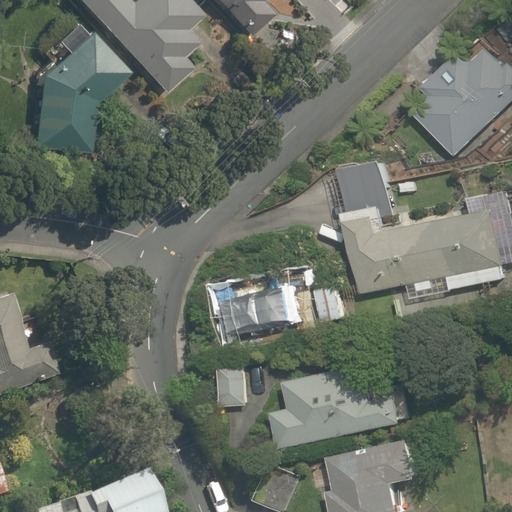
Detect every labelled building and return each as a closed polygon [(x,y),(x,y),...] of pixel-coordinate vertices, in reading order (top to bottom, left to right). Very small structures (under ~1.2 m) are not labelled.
[(73,0),(164,94),(191,67),(180,56),(195,42),(182,29),(199,13),(186,0),(127,0),(127,1),(126,0),(73,0)] [(214,0),(248,36),(272,14),(261,1),(261,0),(214,0)] [(31,148),(90,153),(93,102),(126,72),(88,29),(38,74),(31,148)] [(456,155),(511,101),(511,61),(505,68),(487,49),(475,61),(466,51),(428,87),(435,94),(415,112),(456,155)] [(348,212),(364,293),(418,282),(419,289),(435,286),(434,280),(450,277),(452,288),(505,277),(503,265),(505,265),(494,209),(389,230),(387,216),(394,215),(383,160),(342,168),(350,211),(348,212)] [(236,293),(241,314),(273,306),(268,285),(236,293)] [(0,395),(55,376),(44,345),(24,352),(3,294),(0,294),(0,395)] [(274,413),(283,451),(407,424),(401,396),(375,401),(368,365),(288,383),(294,409),(274,413)] [(224,367),(224,406),(250,406),(250,367),(224,367)] [(504,384),(485,387),(488,402),(507,399),(504,384)] [(330,493),(334,511),(402,511),(396,485),(420,479),(412,440),(330,459),(336,485),(331,486),(333,493),(330,493)] [(259,502),(283,511),(287,511),(302,476),(274,464),(259,502)] [(147,511),(131,472),(12,511),(147,511)]
